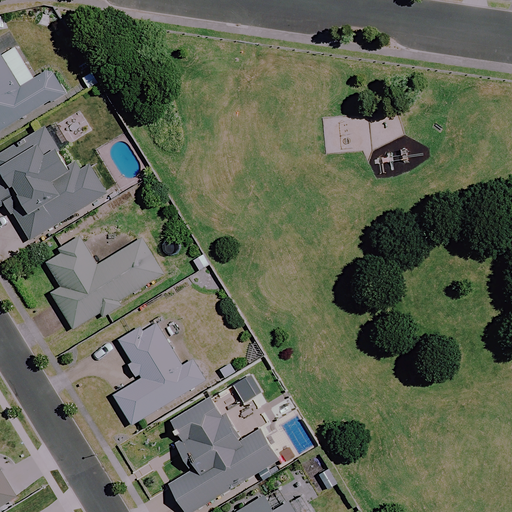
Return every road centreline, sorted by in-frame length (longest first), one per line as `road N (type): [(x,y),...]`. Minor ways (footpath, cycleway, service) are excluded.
road 1 (tertiary): [(273,0),(511,32)]
road 2 (residential): [(0,338),(106,511)]
